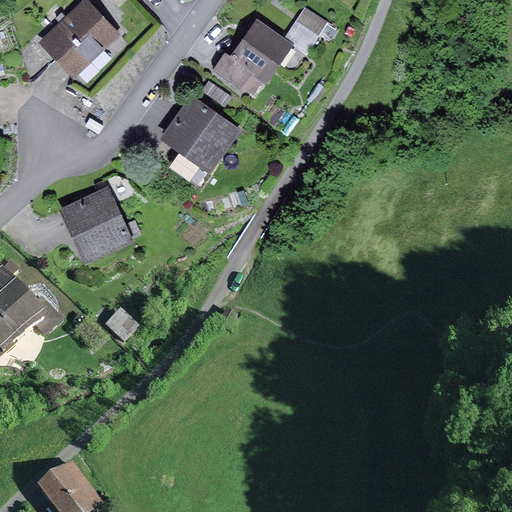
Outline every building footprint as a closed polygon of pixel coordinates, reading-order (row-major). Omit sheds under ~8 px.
[(87,0),(83,0),(39,42),(73,78),(120,34),(87,0)] [(56,6),(50,11),(56,18),(62,12),(56,6)] [(306,7),(286,37),(296,44),(309,52),(329,22),(306,7)] [(286,37),(257,18),(231,58),(226,54),(216,69),(254,95),(262,83),(267,87),(296,44),(286,37)] [(91,80),(85,88),(91,92),(96,83),(91,80)] [(232,97),(209,81),(200,95),(223,111),(232,97)] [(241,129),(191,95),(161,139),(211,173),(241,129)] [(110,187),(61,209),(85,262),(134,240),(110,187)] [(33,302),(0,266),(0,355),(3,360),(38,328),(46,337),(65,320),(42,294),(33,302)] [(67,300),(64,303),(79,317),(82,313),(67,300)] [(219,326),(229,331),(237,316),(227,311),(219,326)] [(121,312),(106,327),(125,345),(140,329),(121,312)] [(74,466),(39,491),(54,511),(100,511),(105,509),(74,466)]
